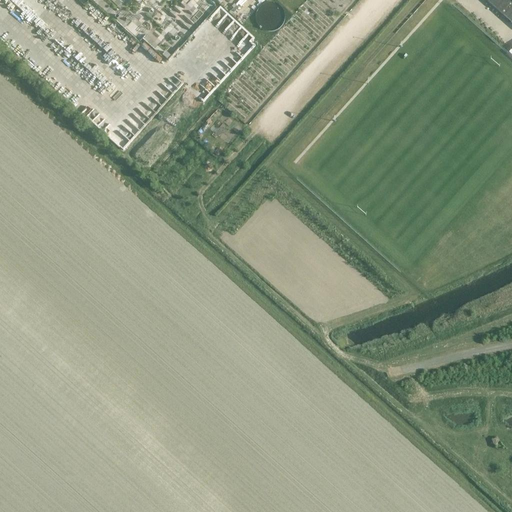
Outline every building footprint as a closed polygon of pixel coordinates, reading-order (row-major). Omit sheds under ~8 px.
[(511,2),(509,0),(493,0),(491,4),(511,22),(511,2)] [(209,10),(214,16),(221,10),(216,4),(209,10)] [(225,32),(234,22),(230,19),(221,28),(225,32)] [(175,63),(184,52),(169,40),(160,51),(175,63)] [(187,60),(180,69),(186,75),(194,66),(187,60)]
